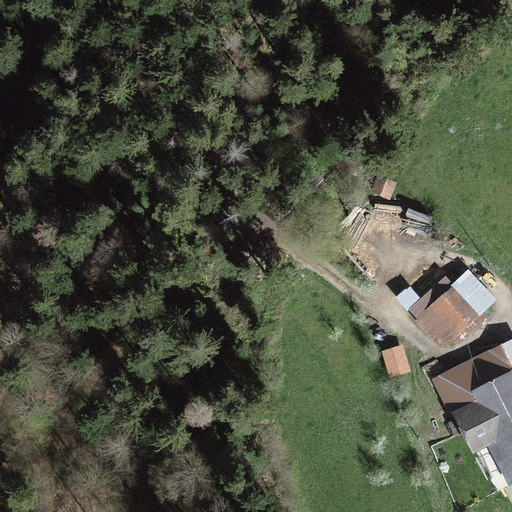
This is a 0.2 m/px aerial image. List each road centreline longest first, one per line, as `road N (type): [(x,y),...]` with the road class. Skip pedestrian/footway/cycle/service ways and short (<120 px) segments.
road 1 (track): [(511,316),(481,276),(447,262),(422,277),(391,316),(370,315),(253,195),(244,88),(263,0)]
road 2 (track): [(59,0),(22,131),(12,151),(0,155)]
